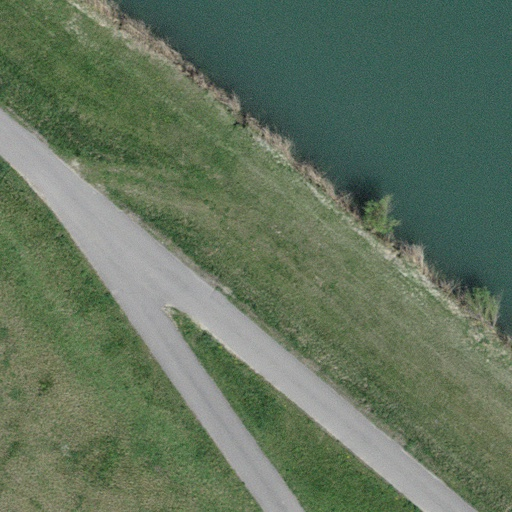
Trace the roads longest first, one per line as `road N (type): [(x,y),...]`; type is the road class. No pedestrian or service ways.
road 1 (unclassified): [(453,511),(0,129)]
road 2 (track): [(96,212),(155,333),(281,511)]
